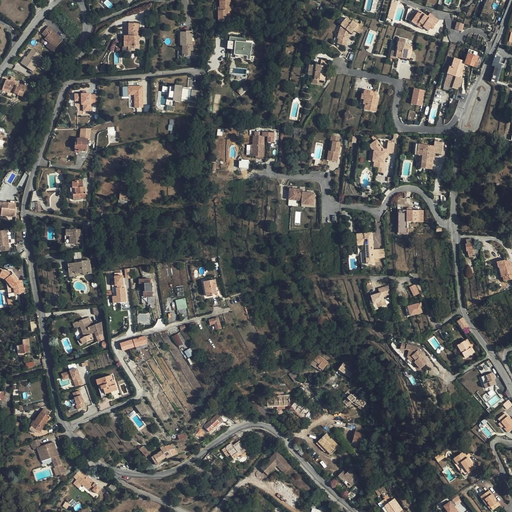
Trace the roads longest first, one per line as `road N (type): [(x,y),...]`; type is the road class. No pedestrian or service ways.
road 1 (residential): [(353,511),(273,429),(241,426),(178,469),(134,475),(91,458),(64,424)]
road 2 (residential): [(64,424),(24,216),(64,84)]
road 3 (residential): [(64,424),(141,395),(112,340),(226,310)]
road 4 (residential): [(455,225),(443,223),(410,187),(380,208),(339,205),(323,177),(258,174)]
road 5 (residential): [(466,110),(444,130),(404,128),(395,120),(397,83),(341,63)]
road 6 (residential): [(455,225),(466,317),(511,387)]
road 7 (residential): [(64,84),(200,69)]
